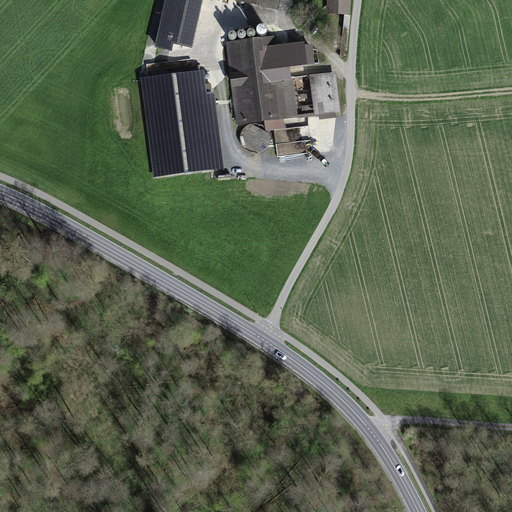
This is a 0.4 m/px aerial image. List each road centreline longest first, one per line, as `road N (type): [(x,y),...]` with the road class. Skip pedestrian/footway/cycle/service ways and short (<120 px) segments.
road 1 (secondary): [(418,511),(371,433),(319,379),(199,301),(0,192)]
road 2 (track): [(269,327),(345,173),(358,0)]
